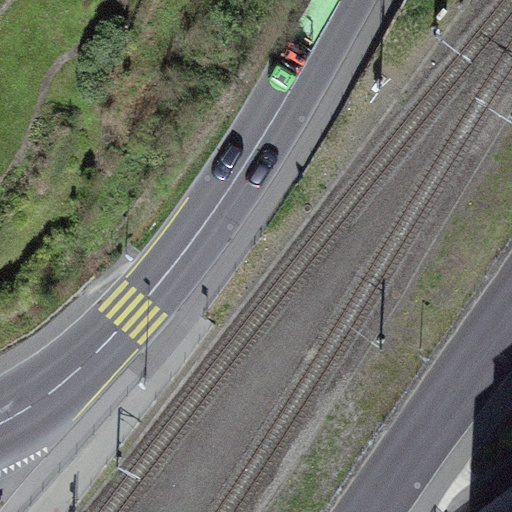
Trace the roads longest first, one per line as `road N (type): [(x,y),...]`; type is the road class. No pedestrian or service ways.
road 1 (secondary): [(0,424),(101,350),(192,244),(343,0)]
road 2 (residential): [(374,511),(511,319)]
